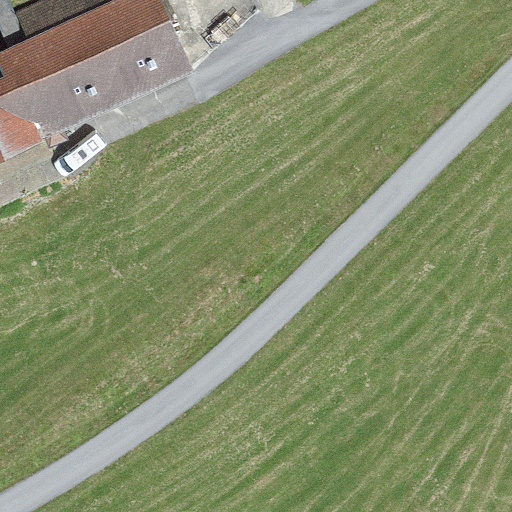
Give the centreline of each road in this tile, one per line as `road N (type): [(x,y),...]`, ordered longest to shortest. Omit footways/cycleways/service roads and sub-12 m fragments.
road 1 (unclassified): [(2,511),(117,445),(198,383),(511,78)]
road 2 (track): [(350,0),(0,184)]
